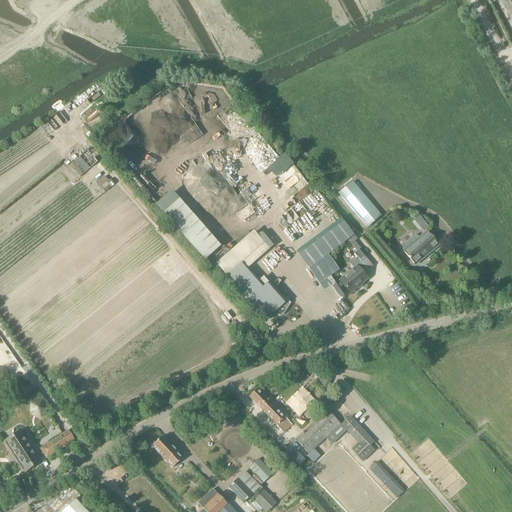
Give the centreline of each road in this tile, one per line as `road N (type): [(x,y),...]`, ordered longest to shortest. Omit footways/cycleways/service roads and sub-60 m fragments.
road 1 (unclassified): [(16,511),(136,425),(223,386),(511,306)]
road 2 (unknown): [(265,214),(272,195),(266,177),(227,131),(198,133),(166,152),(162,173),(192,209),(224,227),(253,223)]
road 3 (unknown): [(344,348),(295,283),(265,214)]
